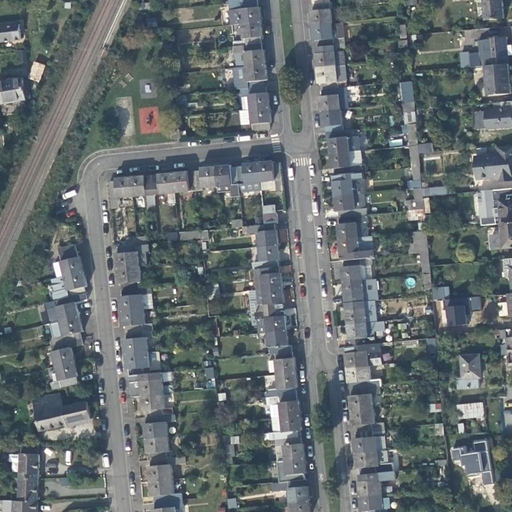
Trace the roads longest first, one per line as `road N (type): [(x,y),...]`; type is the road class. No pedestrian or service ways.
road 1 (residential): [(297,146),(97,171),(91,187),(121,511)]
road 2 (residential): [(297,146),(319,362)]
road 3 (residential): [(344,511),(332,371),(319,362)]
road 4 (residential): [(319,362),(307,372),(322,511)]
road 5 (residential): [(277,0),(288,135),(297,146)]
road 6 (residential): [(297,146),(307,130),(297,0)]
